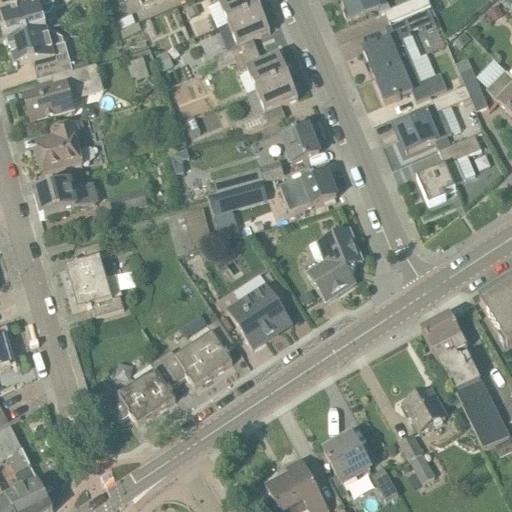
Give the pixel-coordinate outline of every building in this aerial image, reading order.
[(8,41),(47,30),(41,10),(55,6),(52,0),(14,0),(18,10),(1,15),(8,41)] [(138,0),(143,11),(169,0),(138,0)] [(228,27),(261,13),(255,0),(208,0),(212,8),(219,5),(228,27)] [(388,25),(409,17),(430,8),(428,0),(418,0),(391,11),(386,0),(339,0),(349,23),(377,12),(379,17),(384,14),(388,25)] [(498,7),(485,15),(491,24),(504,17),(498,7)] [(197,8),(186,12),(189,19),(200,15),(197,8)] [(430,8),(409,17),(412,25),(418,22),(421,29),(433,25),(430,17),(433,16),(430,8)] [(236,62),(257,54),(253,43),(270,36),(261,13),(228,27),(238,50),(213,60),(217,70),(236,62)] [(402,68),(412,64),(420,60),(412,39),(405,22),(384,31),(389,42),(363,53),(374,80),(402,68)] [(55,79),(73,74),(65,46),(51,50),(46,31),(47,31),(47,30),(8,41),(8,42),(9,42),(16,67),(30,63),(31,67),(33,66),(38,84),(55,79)] [(460,52),(471,42),(464,35),(454,45),(460,52)] [(167,53),(155,58),(163,76),(175,70),(167,53)] [(255,93),(289,80),(280,58),(261,65),(257,54),(236,62),(239,74),(246,71),(255,93)] [(472,71),(469,66),(468,62),(456,67),(457,71),(459,76),(472,71)] [(402,68),(374,80),(385,107),(411,96),(416,106),(447,93),(440,77),(421,85),(412,64),(402,68)] [(96,68),(73,74),(55,79),(58,90),(54,91),(54,93),(42,96),(42,94),(24,99),(32,127),(75,115),(71,104),(82,101),(79,90),(101,84),(96,68)] [(488,111),(472,71),(459,76),(465,89),(470,102),(476,116),(488,111)] [(511,118),(511,80),(506,74),(486,94),(497,104),(511,118)] [(289,80),(255,93),(264,115),(255,119),(243,124),(248,136),(286,121),(281,109),(298,102),(289,80)] [(442,113),(470,102),(465,89),(431,103),(436,114),(429,117),(428,116),(395,129),(406,156),(435,144),(439,153),(450,149),(447,141),(452,138),(442,113)] [(92,106),(81,109),(84,120),(95,117),(92,106)] [(184,124),(190,141),(201,136),(194,119),(184,124)] [(46,179),(83,169),(75,140),(80,139),(76,125),(51,132),(54,144),(38,149),(46,179)] [(310,133),(309,129),(280,141),(290,168),(320,156),(315,143),(317,143),(312,132),(310,133)] [(458,166),(457,163),(481,153),(475,139),(438,154),(443,164),(438,166),(439,170),(416,180),(428,209),(447,202),(445,197),(456,192),(453,187),(465,182),(462,174),(464,173),(460,165),(458,166)] [(262,183),(284,176),(280,164),(258,171),(262,183)] [(337,201),(327,175),(279,193),(289,219),(337,201)] [(74,191),(72,185),(34,194),(41,223),(99,208),(94,186),(74,191)] [(218,199),(210,202),(215,220),(268,203),(263,186),(218,199)] [(114,218),(148,209),(144,192),(109,201),(114,218)] [(192,249),(212,243),(203,211),(183,217),(192,249)] [(326,306),(356,286),(351,279),(355,268),(362,265),(349,232),(310,248),(316,262),(315,266),(304,273),(308,279),(326,306)] [(72,291),(106,281),(101,261),(109,259),(105,245),(76,254),(79,266),(66,270),(72,291)] [(106,281),(72,291),(78,313),(92,309),(95,321),(124,313),(120,299),(112,302),(106,281)] [(511,286),(495,296),(493,294),(480,302),(482,305),(480,306),(501,338),(498,340),(504,349),(511,344),(511,286)] [(265,345),(292,328),(266,288),(227,314),(245,342),(258,334),(265,345)] [(309,293),(299,300),(305,308),(315,301),(309,293)] [(451,318),(421,333),(433,357),(463,342),(451,318)] [(226,320),(219,324),(227,335),(233,331),(226,320)] [(194,349),(214,379),(233,367),(225,355),(235,348),(218,323),(207,330),(212,337),(194,349)] [(0,371),(12,368),(4,340),(0,340),(0,371)] [(463,342),(433,357),(446,381),(448,380),(456,398),(482,385),(468,356),(460,361),(457,356),(467,351),(463,342)] [(195,391),(214,379),(194,349),(176,360),(172,353),(161,360),(178,386),(188,380),(195,391)] [(168,392),(178,386),(161,360),(150,367),(155,374),(137,386),(157,417),(176,404),(168,392)] [(483,453),(509,441),(510,440),(482,385),(456,398),(483,453)] [(139,429),(157,417),(137,386),(120,398),(115,391),(104,398),(120,424),(131,417),(139,429)] [(428,396),(426,394),(417,399),(418,402),(405,409),(420,437),(447,423),(431,394),(428,396)] [(3,414),(0,415),(0,431),(10,426),(3,414)] [(11,430),(0,435),(0,465),(7,461),(22,454),(11,430)] [(343,490),(372,474),(352,437),(323,452),(343,490)] [(435,480),(423,458),(424,457),(414,438),(398,447),(408,466),(409,465),(416,477),(408,481),(414,492),(435,480)] [(495,448),(500,459),(511,454),(511,446),(509,441),(495,448)] [(52,511),(38,484),(22,454),(7,461),(16,478),(18,478),(24,490),(6,498),(12,511),(52,511)] [(328,511),(303,464),(286,472),(289,477),(266,489),(278,511),(328,511)] [(386,505),(399,498),(384,471),(372,478),(386,505)] [(12,511),(6,498),(0,488),(0,511),(12,511)]
